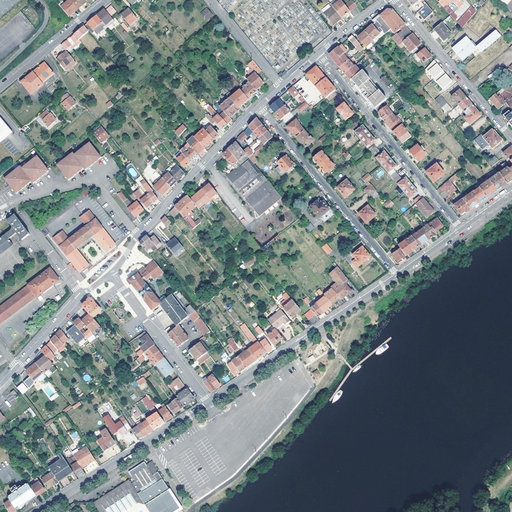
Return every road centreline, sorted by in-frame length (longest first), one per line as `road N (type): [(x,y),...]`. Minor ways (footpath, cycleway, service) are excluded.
road 1 (tertiary): [(208,402),(398,275)]
road 2 (residential): [(461,228),(318,56)]
road 3 (residential): [(259,106),(398,275)]
road 4 (tertiary): [(40,511),(208,402)]
road 5 (residential): [(511,136),(396,0)]
road 6 (tertiary): [(259,106),(138,235)]
road 7 (residential): [(138,235),(94,183),(0,208)]
road 8 (residential): [(208,402),(110,272)]
road 9 (residential): [(0,88),(106,0)]
